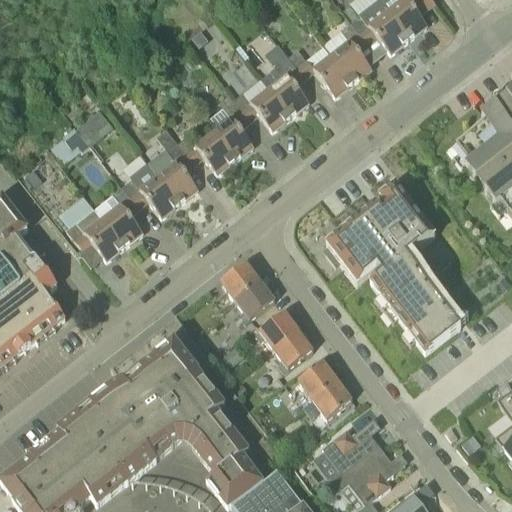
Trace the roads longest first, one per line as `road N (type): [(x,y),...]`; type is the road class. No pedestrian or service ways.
road 1 (residential): [(476,511),(251,226)]
road 2 (residential): [(0,431),(251,226)]
road 3 (residential): [(251,226),(494,38)]
